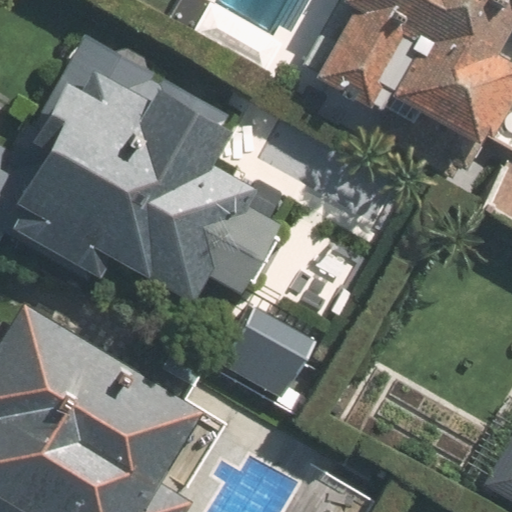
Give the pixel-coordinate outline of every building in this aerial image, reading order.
[(511,0),(337,0),(349,6),(318,61),(415,115),(419,108),(511,160),(511,0)] [(0,214),(4,209),(101,269),(111,253),(176,294),(196,262),(235,286),(285,205),(219,165),(243,126),(89,32),(16,151),(0,141),(0,214)] [(355,281),(292,240),(240,320),(303,361),(355,281)] [(195,400),(25,291),(0,330),(0,501),(17,511),(181,511),(198,488),(156,461),(195,400)] [(511,423),(478,482),(511,501),(511,423)]
